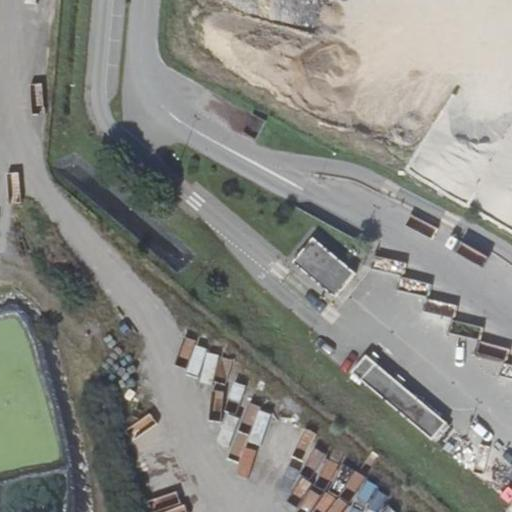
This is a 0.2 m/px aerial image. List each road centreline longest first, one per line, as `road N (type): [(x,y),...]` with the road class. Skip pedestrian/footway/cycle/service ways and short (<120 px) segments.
road 1 (unknown): [(258,152),(464,280),(511,319)]
road 2 (track): [(49,352),(93,511)]
